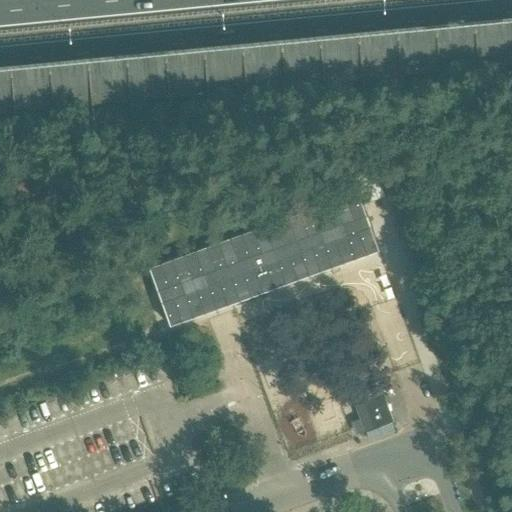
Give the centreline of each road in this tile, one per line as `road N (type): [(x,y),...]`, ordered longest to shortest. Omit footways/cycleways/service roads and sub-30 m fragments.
road 1 (motorway): [(0,72),(511,21)]
road 2 (residential): [(416,418),(361,263),(215,309)]
